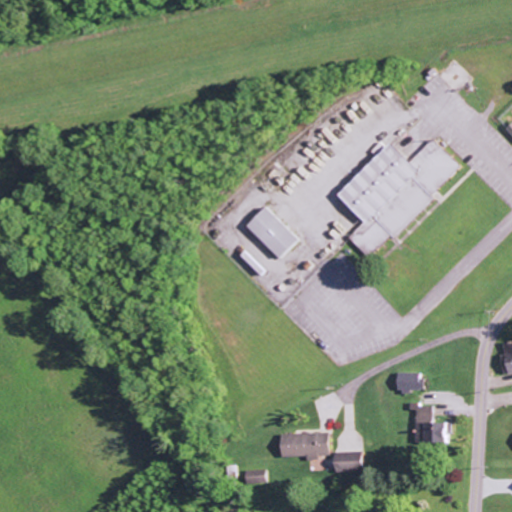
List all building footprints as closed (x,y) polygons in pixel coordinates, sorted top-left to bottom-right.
[(398,142),(346,194),(371,220),(353,237),(375,259),(465,168),(437,140),(416,160),(398,142)] [(304,239),(271,207),(253,226),(285,258),(304,239)] [(511,373),(511,342),(506,343),(508,354),(503,354),(506,374),(511,373)] [(401,390),(427,391),(427,373),(401,373),(401,390)] [(454,422),(425,423),(426,442),(454,442),(454,422)] [(287,457),(311,456),(311,460),(323,459),(323,456),(336,455),(335,432),(286,434),(287,457)] [(368,471),(368,452),(339,453),(340,472),(368,471)]
